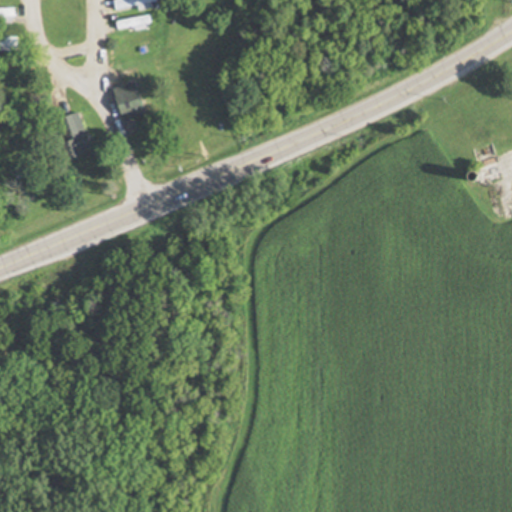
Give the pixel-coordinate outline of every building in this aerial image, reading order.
[(142,10),(141,0),(109,0),(110,10),(142,10)] [(0,9),(0,25),(13,25),(13,10),(0,9)] [(148,27),(145,16),(111,23),(113,34),(148,27)] [(122,121),(142,115),(132,82),(107,90),(115,115),(120,114),(122,121)] [(81,131),(74,113),(47,123),(60,161),(84,153),(77,133),(81,131)]
